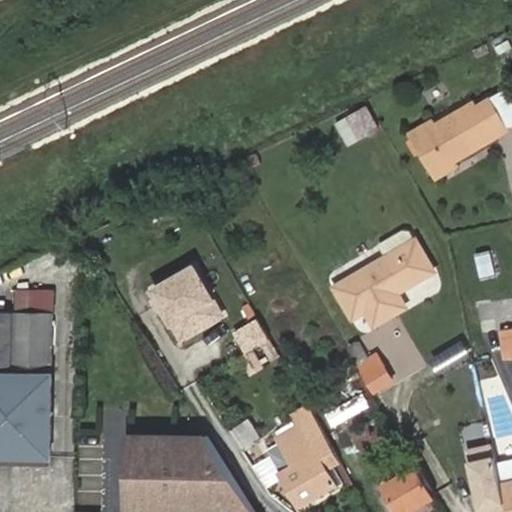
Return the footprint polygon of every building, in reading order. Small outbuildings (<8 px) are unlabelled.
[(494,132),(508,124),(494,99),(479,106),(477,102),(438,124),(435,119),(412,132),(431,167),(452,156),(455,159),(496,136),(494,132)] [(348,116),(360,139),(378,128),(365,107),(348,116)] [(510,128),(508,124),(494,132),(496,136),(510,128)] [(452,156),(431,167),(436,176),(457,164),(455,159),(452,156)] [(432,272),(413,240),(334,286),(352,318),(365,311),(371,322),(402,305),(395,293),(432,272)] [(479,281),(494,278),(489,250),(474,253),(479,281)] [(229,324),(201,276),(162,300),(181,334),(198,324),(205,338),(229,324)] [(55,311),(0,310),(0,454),(52,456),(55,311)] [(260,320),(243,329),(256,351),(273,341),(260,320)] [(198,324),(181,334),(189,348),(205,338),(198,324)] [(511,324),(501,327),(506,355),(511,354),(511,324)] [(448,336),(432,350),(445,364),(461,350),(448,336)] [(359,361),(357,362),(372,390),(391,378),(376,351),(367,356),(358,340),(349,345),(359,361)] [(331,425),(368,408),(361,392),(324,408),(331,425)] [(302,427),(287,437),(289,441),(283,445),(296,466),(285,472),(283,474),(302,506),(338,486),(302,427)] [(261,511),(210,432),(130,430),(129,511),(161,511),(261,511)] [(296,466),(283,445),(272,451),(285,472),(296,466)] [(484,511),(507,511),(497,462),(493,447),(468,451),(480,507),(483,507),(484,511)] [(511,458),(497,462),(501,484),(511,481),(511,458)] [(406,511),(434,495),(417,467),(384,488),(399,511),(406,511)] [(511,511),(511,481),(501,484),(507,511),(511,511)]
